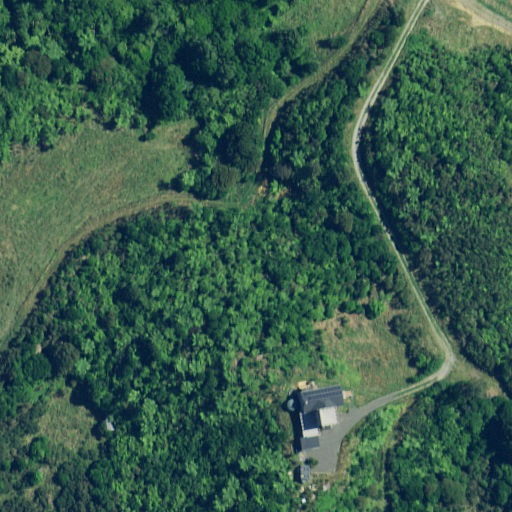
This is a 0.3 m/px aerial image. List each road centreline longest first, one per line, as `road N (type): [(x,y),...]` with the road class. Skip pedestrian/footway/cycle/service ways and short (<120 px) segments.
road 1 (track): [(389,0),(274,113),(253,195),(151,195),(86,234),(0,372)]
road 2 (track): [(511,392),(495,379),(459,373),(440,307),(357,161),(417,0)]
